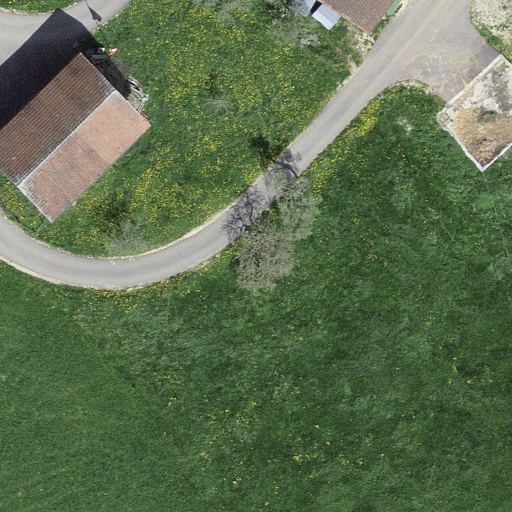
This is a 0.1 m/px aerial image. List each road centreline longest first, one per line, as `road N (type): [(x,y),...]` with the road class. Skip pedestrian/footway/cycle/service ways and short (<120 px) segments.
road 1 (track): [(0,254),(44,288),(141,280),(228,233),(385,73),(424,0)]
road 2 (track): [(112,0),(53,47),(0,48)]
